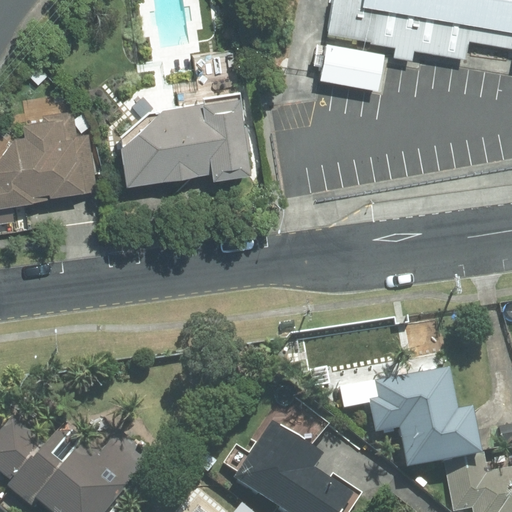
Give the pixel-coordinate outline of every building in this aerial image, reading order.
[(511,0),(318,0),(316,17),(511,47),(511,0)] [(302,36),(296,75),(356,85),(363,46),(302,36)] [(108,104),(119,193),(256,177),(246,88),(108,104)] [(27,118),(28,127),(0,162),(0,203),(92,189),(89,169),(97,167),(91,130),(70,133),(67,112),(27,118)] [(486,342),(464,346),(472,386),(493,382),(486,342)] [(411,460),(485,445),(477,404),(461,407),(454,367),(381,381),(383,394),(374,396),(381,428),(404,424),(411,460)] [(277,415),(239,474),(298,511),(341,511),(357,487),(319,463),(328,448),(277,415)] [(45,497),(63,511),(107,511),(152,457),(120,432),(100,457),(61,426),(48,443),(14,417),(0,435),(0,465),(16,478),(11,484),(38,505),(45,497)] [(511,422),(502,424),(506,442),(511,440),(511,422)] [(484,450),(447,457),(456,507),(473,504),(475,511),(511,511),(511,464),(488,470),(484,450)]
